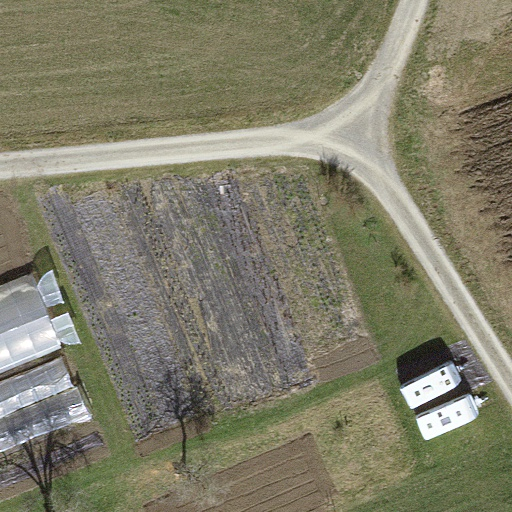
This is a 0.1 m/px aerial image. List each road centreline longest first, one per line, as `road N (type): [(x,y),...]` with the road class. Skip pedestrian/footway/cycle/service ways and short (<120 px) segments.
road 1 (track): [(357,131),(0,165)]
road 2 (track): [(357,131),(511,393)]
road 3 (track): [(417,0),(357,131)]
